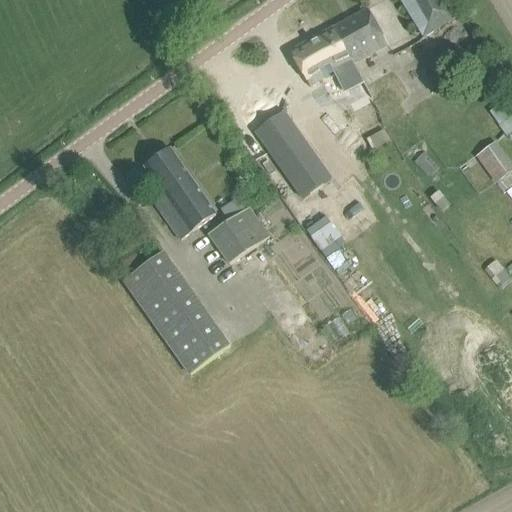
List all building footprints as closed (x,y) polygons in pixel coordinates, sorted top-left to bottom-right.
[(456,18),(443,0),(400,0),(426,38),(456,18)] [(387,47),(368,11),(334,30),(353,65),(387,47)] [(311,88),(353,65),(334,30),(292,53),(311,88)] [(389,70),(377,80),(388,93),(397,103),(409,93),(389,70)] [(388,93),(369,109),(385,129),(404,112),(397,103),(388,93)] [(336,106),(324,113),(329,123),(341,116),(336,106)] [(285,113),(260,132),(304,193),(330,174),(285,113)] [(344,119),(337,124),(343,132),(350,127),(344,119)] [(511,164),(496,141),(476,156),(495,183),(511,171),(511,164)] [(181,242),(216,217),(169,150),(145,167),(162,192),(151,200),(181,242)] [(248,210),(209,236),(230,266),(269,239),(248,210)] [(163,254),(124,282),(191,376),(230,348),(163,254)]
